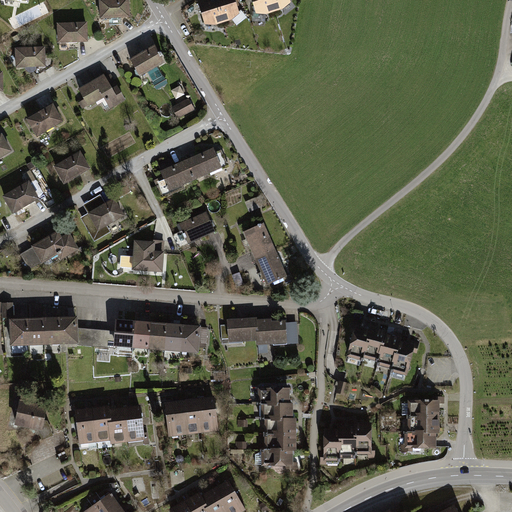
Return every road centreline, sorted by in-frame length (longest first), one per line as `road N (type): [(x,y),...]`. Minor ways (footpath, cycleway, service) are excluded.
road 1 (residential): [(325,305),(0,284)]
road 2 (residential): [(464,475),(466,386),(447,336),(419,313),(337,282)]
road 3 (residential): [(224,120),(0,243)]
road 4 (residential): [(337,282),(320,270),(224,120)]
road 5 (residential): [(165,18),(0,116)]
road 6 (secondary): [(342,511),(405,484),(464,475)]
